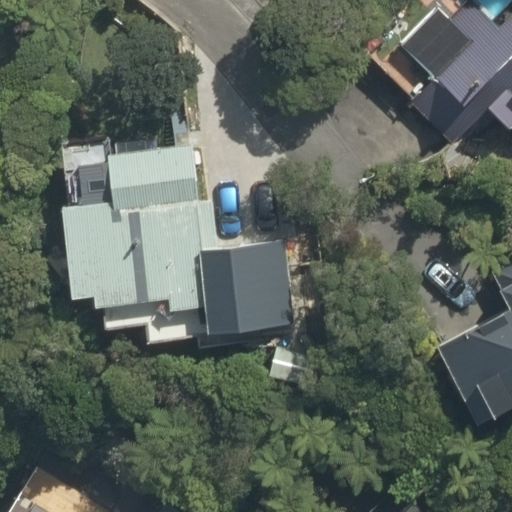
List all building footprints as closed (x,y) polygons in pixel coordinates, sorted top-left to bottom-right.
[(511,0),(410,0),(360,43),(488,192),(511,171),(511,0)] [(216,232),(209,115),(43,126),(56,339),(307,323),(301,227),(216,232)] [(511,255),(472,270),(482,299),(420,322),(451,406),(511,382),(511,255)] [(415,511),(372,471),(332,511),(415,511)] [(0,507),(0,511),(188,511),(160,493),(146,511),(68,511),(19,479),(0,507)]
